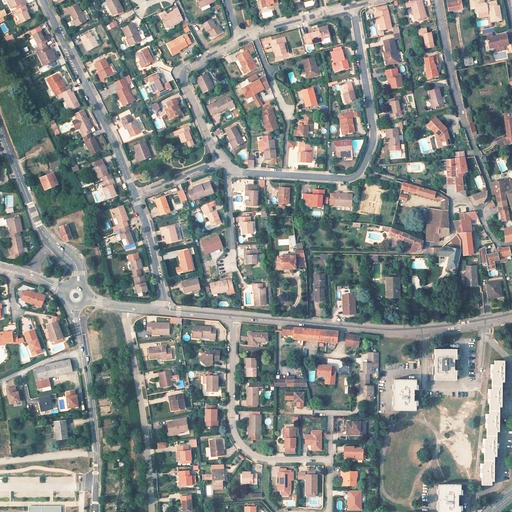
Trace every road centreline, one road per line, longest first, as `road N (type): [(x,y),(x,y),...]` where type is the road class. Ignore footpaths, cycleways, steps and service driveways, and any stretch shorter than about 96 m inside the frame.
road 1 (residential): [(511,314),(430,331),(378,331),(165,311)]
road 2 (residential): [(227,173),(352,178),(365,162),(371,137),(351,6)]
road 3 (residential): [(437,0),(489,185),(478,211)]
road 4 (residential): [(134,195),(40,0)]
road 5 (tertiary): [(95,485),(74,308)]
road 6 (tertiary): [(0,129),(41,233),(72,263),(77,283)]
road 7 (residential): [(217,159),(181,83),(183,68),(236,40)]
road 8 (residential): [(165,311),(134,195)]
